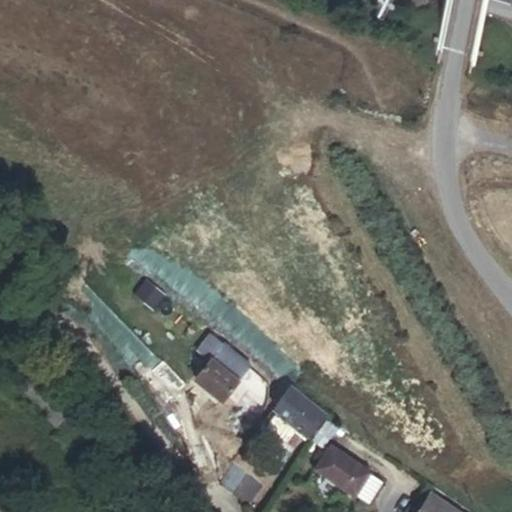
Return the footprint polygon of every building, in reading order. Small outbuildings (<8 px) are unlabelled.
[(189,383),(192,380),(219,403),(232,387),(192,353),(176,372),(189,383)] [(55,426),(82,403),(46,362),(19,386),(55,426)] [(203,421),(219,403),(192,380),(189,383),(176,398),(203,421)] [(136,384),(125,393),(141,411),(152,402),(136,384)] [(268,432),(259,446),(280,462),(287,451),(300,460),(317,431),(282,404),(275,414),(279,417),(276,421),(305,441),(297,453),(268,432)] [(137,479),(148,469),(100,414),(89,424),(137,479)] [(297,453),(305,441),(276,421),(268,432),(297,453)] [(332,445),(321,437),(306,459),(317,466),(332,445)] [(259,446),(254,453),(274,469),(280,462),(259,446)] [(238,464),(222,486),(235,496),(251,474),(238,464)] [(347,511),(367,511),(376,499),(326,467),(312,489),(347,511)]
